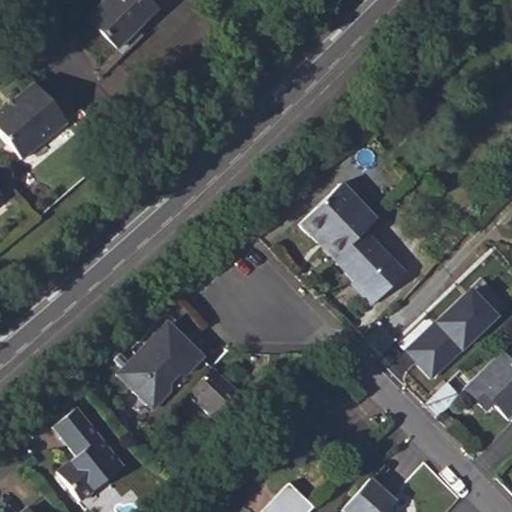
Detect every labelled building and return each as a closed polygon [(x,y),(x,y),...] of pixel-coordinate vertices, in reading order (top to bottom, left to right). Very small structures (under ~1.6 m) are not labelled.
[(104,0),(86,20),(118,49),(157,9),(146,0),(104,0)] [(0,112),(0,137),(19,161),(64,125),(32,86),(0,112)] [(339,183),(296,224),(316,243),(321,238),(338,255),(363,232),(375,220),(339,183)] [(436,242),(447,252),(456,240),(446,231),(436,242)] [(338,255),(332,260),(352,281),(374,303),(404,273),(363,232),(338,255)] [(316,243),(332,260),(338,255),(321,238),(316,243)] [(436,242),(426,253),(436,263),(447,252),(436,242)] [(348,285),(370,307),(374,303),(352,281),(348,285)] [(138,359),(130,359),(114,376),(150,410),(199,358),(163,324),(146,341),(147,350),(138,359)] [(474,379),(471,382),(491,403),(507,419),(511,413),(511,367),(499,355),(474,379)] [(445,382),(458,395),(464,389),(471,382),(474,379),(463,367),(445,382)] [(187,393),(217,421),(220,417),(231,427),(248,410),(236,399),(240,396),(210,368),(187,393)] [(445,382),(423,404),(435,417),(458,395),(445,382)] [(464,389),(484,409),(491,403),(471,382),(464,389)] [(71,410),(48,429),(71,456),(50,473),(76,504),(120,468),(71,410)] [(340,511),(341,511),(385,511),(395,502),(367,479),(340,511)] [(309,511),(313,508),(288,485),(261,511),(309,511)]
